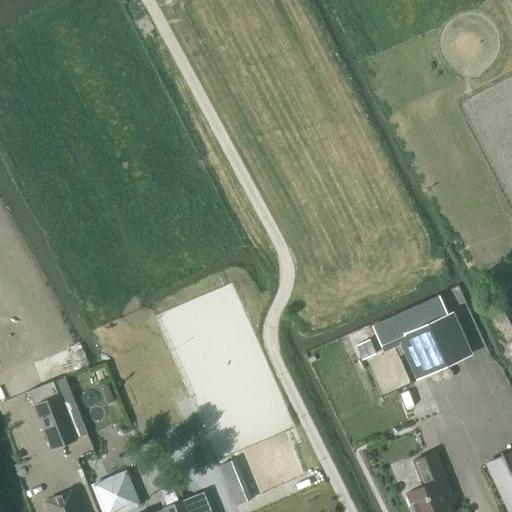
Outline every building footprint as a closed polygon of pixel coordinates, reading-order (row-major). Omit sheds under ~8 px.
[(438,296),(370,326),(379,348),(396,340),(403,337),(419,375),(467,353),(451,316),(447,318),(438,296)] [(375,355),(369,340),(355,346),(361,361),(375,355)] [(52,382),(27,392),(50,450),(75,440),(52,382)] [(507,511),(511,511),(511,451),(486,464),(507,511)] [(444,479),(439,467),(434,452),(411,461),(421,488),(407,493),(413,511),(449,511),(437,482),(444,479)] [(44,502),(48,511),(77,511),(69,491),(44,502)] [(209,511),(202,492),(162,508),(163,511),(209,511)]
